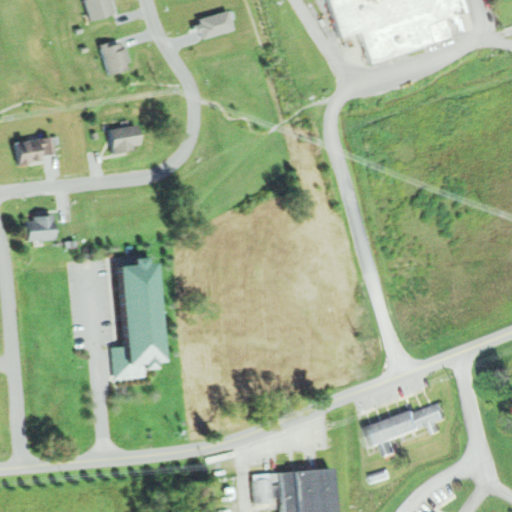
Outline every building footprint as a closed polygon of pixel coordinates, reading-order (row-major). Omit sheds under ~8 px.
[(83,0),(90,23),(114,15),(109,0),(83,0)] [(368,58),(360,32),(340,38),(327,0),(458,0),(461,7),(447,12),(453,31),(368,58)] [(100,46),(108,76),(132,69),(124,40),(100,46)] [(109,129),(112,154),(140,150),(137,125),(109,129)] [(49,161),(48,140),(15,142),(16,163),(49,161)] [(25,241),(53,240),(52,216),(25,217),(25,241)] [(117,265),(132,264),(131,256),(144,255),(145,262),(154,261),(164,359),(156,360),(157,366),(145,367),(145,376),(113,379),(110,344),(125,343),(117,265)] [(392,436),(399,453),(388,457),(381,441),(370,445),(364,428),(441,399),(447,416),(438,420),(441,430),(434,433),(430,422),(392,436)] [(283,511),(280,470),(333,467),(335,511),(283,511)] [(371,483),(368,473),(388,467),(391,476),(371,483)] [(255,501),(253,479),(269,478),(271,499),(255,501)]
